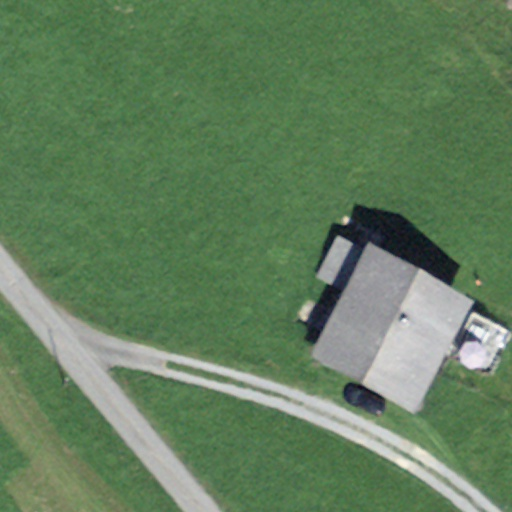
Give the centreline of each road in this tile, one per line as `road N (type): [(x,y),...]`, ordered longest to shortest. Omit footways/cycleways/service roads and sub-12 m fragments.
road 1 (track): [(485,511),(385,443),(310,405),(230,378),(70,347)]
road 2 (unclassified): [(0,261),(199,511)]
